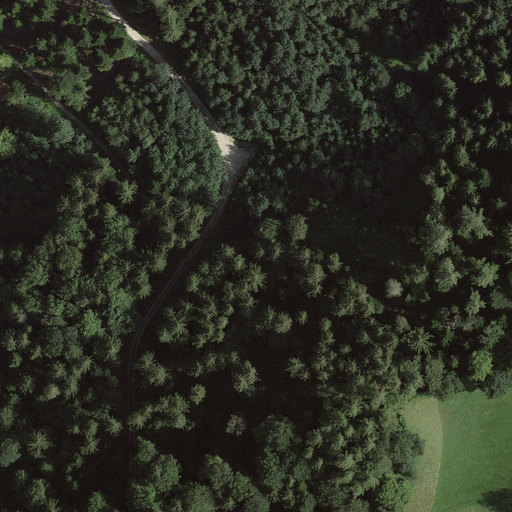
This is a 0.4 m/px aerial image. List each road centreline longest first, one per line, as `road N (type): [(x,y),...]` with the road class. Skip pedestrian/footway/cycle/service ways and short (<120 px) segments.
road 1 (track): [(104,0),(193,99),(227,166),(213,214),(130,355),(132,511)]
road 2 (track): [(130,355),(134,187),(113,155),(0,47)]
road 3 (track): [(317,0),(434,108)]
